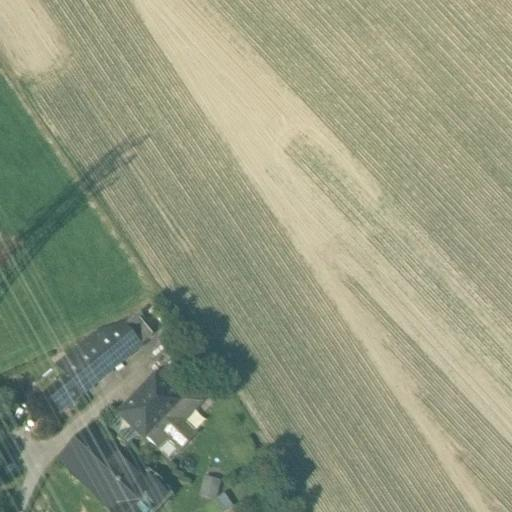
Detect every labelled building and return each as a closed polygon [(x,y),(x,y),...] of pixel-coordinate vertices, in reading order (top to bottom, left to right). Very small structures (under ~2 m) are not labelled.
[(30,398),(53,426),(144,352),(122,324),(30,398)] [(168,366),(155,378),(183,406),(144,445),(169,470),(198,440),(185,427),(208,405),(168,366)] [(155,378),(116,418),(144,445),(183,406),(155,378)] [(160,511),(169,502),(96,438),(61,477),(101,511),(160,511)] [(219,498),(221,479),(204,477),(202,497),(219,498)] [(226,493),(198,511),(199,511),(226,511),(235,507),(226,493)]
